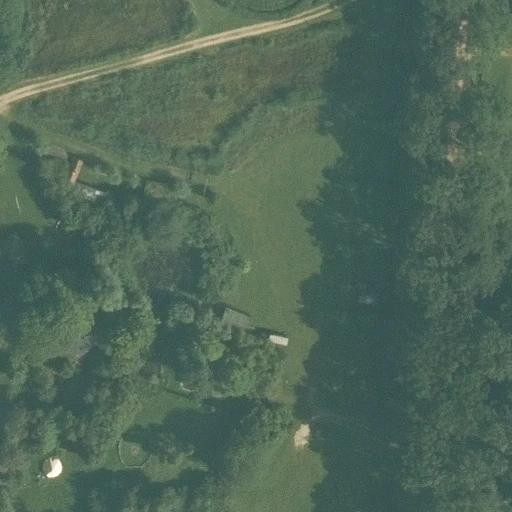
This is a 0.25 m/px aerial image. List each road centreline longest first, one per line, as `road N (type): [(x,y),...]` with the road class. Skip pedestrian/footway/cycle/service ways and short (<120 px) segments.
road 1 (track): [(422,511),(459,0)]
road 2 (track): [(427,461),(342,425),(317,511)]
